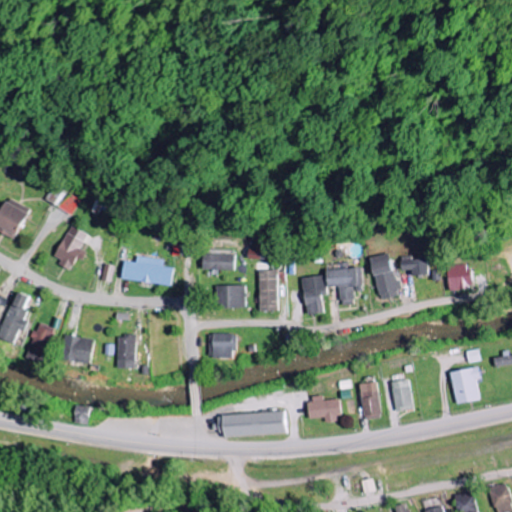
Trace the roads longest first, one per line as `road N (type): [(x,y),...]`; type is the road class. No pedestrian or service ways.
road 1 (tertiary): [(511,409),(379,436),(234,449),(131,442),(0,419)]
road 2 (residential): [(0,258),(84,297),(188,305),(198,448)]
road 3 (residential): [(191,326),(330,326),(511,284)]
road 4 (residential): [(252,499),(338,504),(511,471)]
